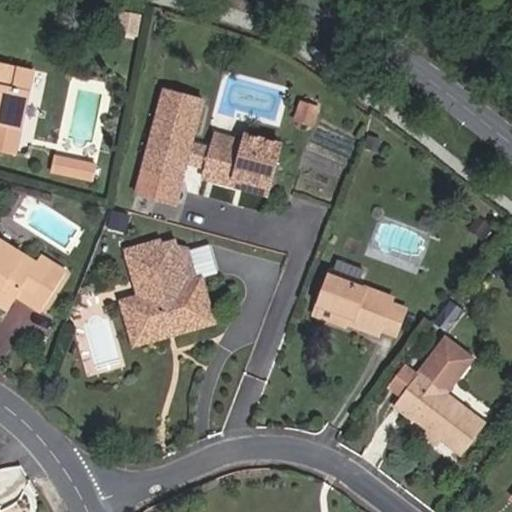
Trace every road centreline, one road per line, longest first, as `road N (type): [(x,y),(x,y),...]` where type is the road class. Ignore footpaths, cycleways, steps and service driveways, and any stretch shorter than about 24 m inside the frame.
road 1 (residential): [(395,511),(333,464),(296,448),(218,454),(85,506)]
road 2 (tertiary): [(300,0),(352,25),(511,147)]
road 3 (residential): [(0,409),(58,465),(85,506)]
